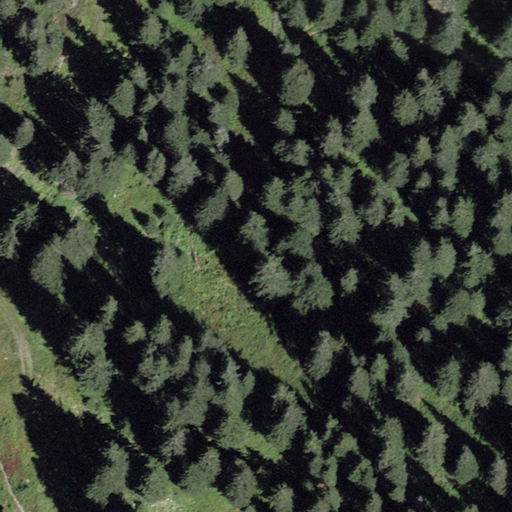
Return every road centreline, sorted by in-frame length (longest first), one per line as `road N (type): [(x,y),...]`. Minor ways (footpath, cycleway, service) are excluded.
road 1 (track): [(0,291),(25,334),(46,446),(70,511)]
road 2 (track): [(100,0),(99,59),(0,201)]
